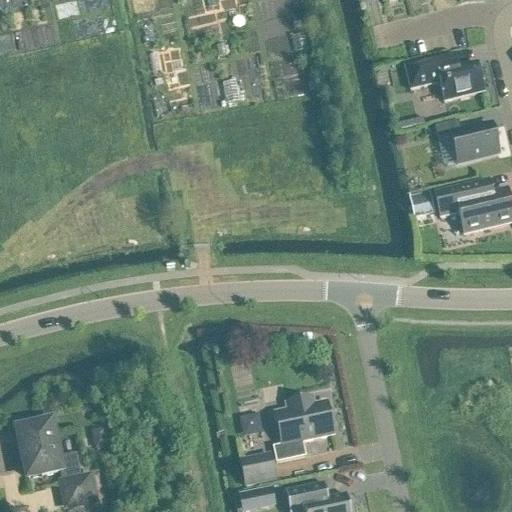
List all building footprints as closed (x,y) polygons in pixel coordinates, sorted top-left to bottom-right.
[(72,91),(88,87),(87,84),(94,82),(96,92),(112,88),(105,57),(90,60),(90,64),(83,66),(83,62),(67,65),(72,91)] [(438,77),(435,63),(404,71),(409,94),(435,88),(439,91),(443,106),(482,97),(476,68),(438,77)] [(0,118),(25,113),(21,93),(0,97),(0,118)] [(282,143),(278,124),(231,133),(235,151),(282,143)] [(460,137),(457,125),(433,131),(436,143),(449,140),(456,168),(497,158),(490,130),(460,137)] [(7,141),(0,142),(0,159),(10,157),(7,141)] [(139,183),(90,192),(90,194),(91,193),(94,211),(93,211),(93,212),(143,203),(139,183)] [(489,198),(486,185),(434,197),(439,223),(458,219),(462,239),(511,227),(511,221),(506,194),(489,198)] [(434,218),(429,197),(408,202),(413,223),(434,218)] [(49,204),(13,212),(18,234),(39,229),(41,241),(56,238),(49,204)] [(146,221),(144,212),(133,214),(135,223),(146,221)] [(312,409),(311,403),(286,408),(287,415),(274,418),(281,449),(272,451),(275,467),(305,461),(302,447),(332,440),(325,406),(312,409)] [(262,438),(258,418),(238,422),(242,442),(262,438)] [(44,429),(41,426),(36,424),(28,426),(25,429),(23,433),(17,435),(27,483),(59,476),(66,511),(93,506),(88,482),(80,484),(75,459),(57,462),(50,428),(44,429)] [(107,450),(103,432),(90,435),(94,453),(107,450)] [(245,490),(274,484),(269,459),(239,465),(245,490)] [(241,494),(243,511),(253,511),(279,508),(276,488),(241,494)] [(326,503),(323,488),(284,496),(287,511),(347,511),(345,499),(326,503)]
